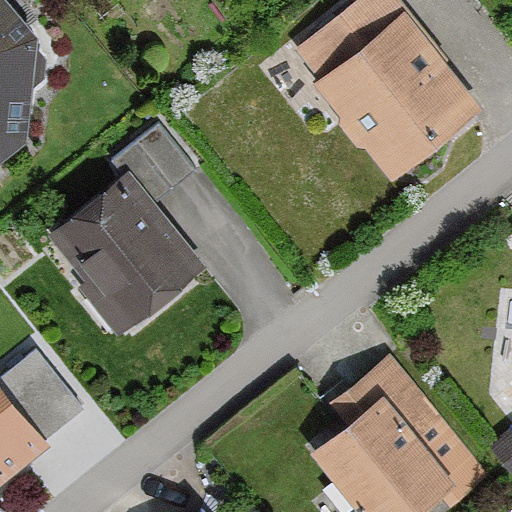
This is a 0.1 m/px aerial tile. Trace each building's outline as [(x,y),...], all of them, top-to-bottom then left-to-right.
[(487,118),(392,0),(367,0),(296,57),(401,187),(487,118)] [(0,169),(29,143),(36,46),(3,3),(0,4),(0,169)] [(110,172),(124,190),(51,244),(85,290),(80,294),(105,327),(112,322),(123,337),(207,274),(158,210),(197,181),(162,134),(110,172)] [(37,340),(6,365),(53,421),(84,396),(37,340)] [(447,429),(392,362),(332,410),(349,431),(316,458),(359,511),(436,511),(461,492),(424,447),(447,429)] [(0,495),(56,451),(0,380),(0,495)]
